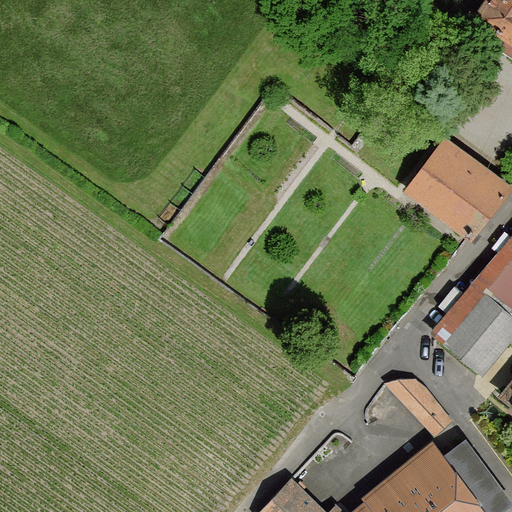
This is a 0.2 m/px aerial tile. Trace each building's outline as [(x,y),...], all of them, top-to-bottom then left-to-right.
[(511,0),(483,0),(476,12),(511,35),(511,0)] [(447,138),(407,188),(471,238),(510,186),(447,138)] [(511,232),(432,326),(446,338),(511,260),(511,232)] [(511,260),(446,338),(482,369),(511,334),(511,260)] [(387,384),(435,433),(450,419),(413,378),(397,378),(387,384)] [(464,434),(442,451),(487,511),(493,511),(511,497),(464,434)] [(487,511),(442,451),(435,442),(369,495),(370,497),(349,511),(347,511),(338,501),(329,510),(293,476),(258,511),(487,511)]
